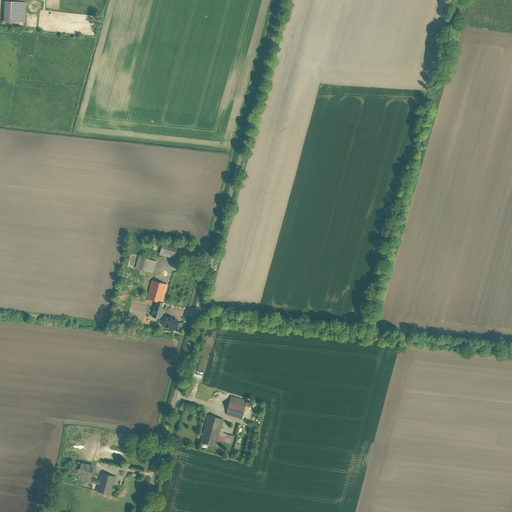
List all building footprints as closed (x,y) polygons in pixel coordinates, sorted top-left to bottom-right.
[(5,2),(4,22),(25,23),(26,3),(5,2)] [(179,246),(164,242),(163,244),(162,250),(161,254),(176,258),(179,246)] [(139,255),(136,268),(153,273),(157,260),(139,255)] [(157,300),(164,302),(169,284),(153,279),(148,298),(157,300)] [(157,300),(152,316),(163,319),(161,325),(175,329),(178,319),(164,315),(166,308),(163,307),(164,302),(157,300)] [(248,400),(232,396),(227,413),(243,418),(248,400)] [(209,415),(201,442),(217,446),(218,440),(233,443),(235,435),(223,432),(225,428),(222,427),(224,419),(209,415)] [(80,462),(76,479),(98,485),(96,490),(113,494),(117,477),(102,473),(101,479),(92,477),(95,465),(80,462)]
